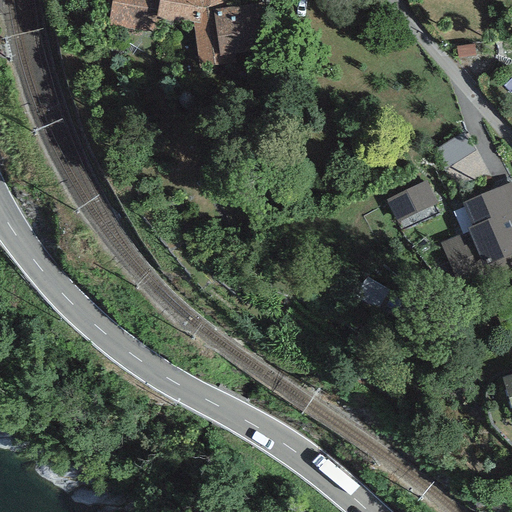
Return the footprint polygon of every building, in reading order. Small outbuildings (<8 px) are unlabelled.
[(148,0),(103,0),(102,29),(146,31),(147,24),(148,0)] [(208,0),(148,0),(147,24),(187,27),(184,66),(208,68),(209,44),(247,46),(249,13),(208,10),(208,0)] [(464,135),(440,152),(451,168),(475,152),(464,135)] [(426,182),(386,201),(396,223),(436,204),(426,182)] [(511,184),(462,207),(472,230),(468,232),(468,234),(439,247),(457,288),(487,275),(489,279),(511,268),(511,248),(511,245),(511,244),(511,184)] [(511,377),(502,379),(511,411),(511,377)]
